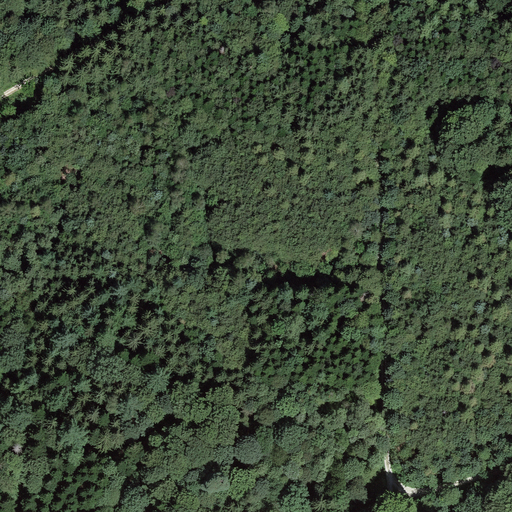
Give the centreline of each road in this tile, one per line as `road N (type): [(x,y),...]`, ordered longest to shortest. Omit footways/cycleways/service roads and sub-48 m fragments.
road 1 (track): [(387,511),(371,0)]
road 2 (track): [(0,96),(167,0)]
road 3 (track): [(354,511),(511,463)]
